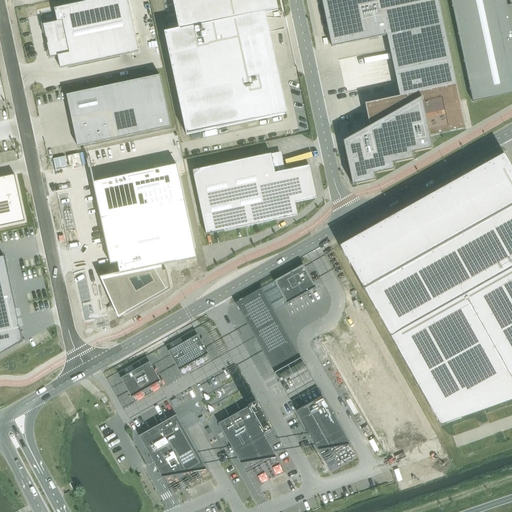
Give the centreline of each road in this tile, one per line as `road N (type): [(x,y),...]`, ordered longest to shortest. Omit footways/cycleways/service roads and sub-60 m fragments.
road 1 (unclassified): [(0,2),(69,330),(90,368)]
road 2 (unclassified): [(343,224),(294,0)]
road 3 (tertiary): [(343,224),(511,131)]
road 4 (unclassified): [(321,376),(303,345),(338,300),(309,244)]
road 5 (tertiary): [(90,368),(211,299)]
road 6 (unclassified): [(239,351),(122,418)]
